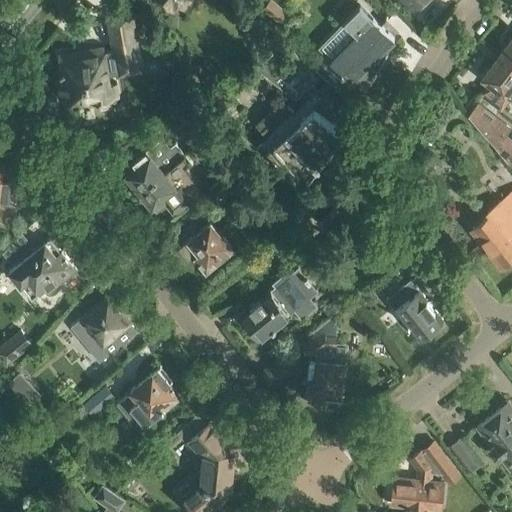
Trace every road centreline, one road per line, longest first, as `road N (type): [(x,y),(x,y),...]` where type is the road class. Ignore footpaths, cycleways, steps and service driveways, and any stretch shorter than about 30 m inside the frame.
road 1 (residential): [(313,477),(0,91)]
road 2 (residential): [(502,328),(408,211),(394,181),(393,155),(408,119),(488,0)]
road 3 (residential): [(313,477),(502,328)]
